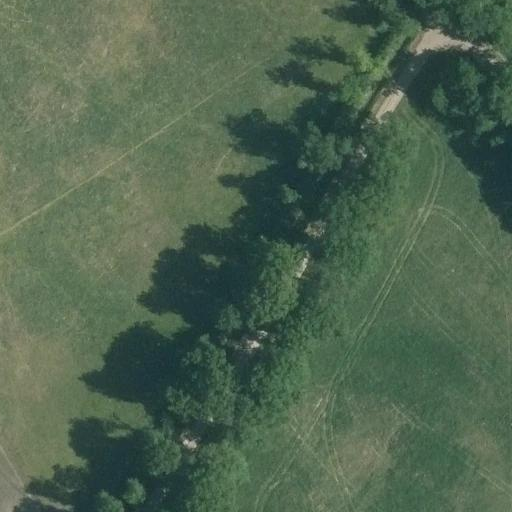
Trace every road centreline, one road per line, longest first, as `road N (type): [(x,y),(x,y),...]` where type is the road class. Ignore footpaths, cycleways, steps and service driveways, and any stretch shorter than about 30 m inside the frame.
road 1 (track): [(456,0),(153,511)]
road 2 (track): [(430,0),(511,88)]
